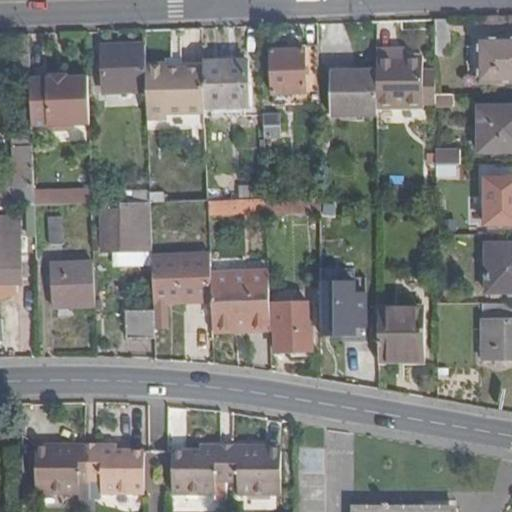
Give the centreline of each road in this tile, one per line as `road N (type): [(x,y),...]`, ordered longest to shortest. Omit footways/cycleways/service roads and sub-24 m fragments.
road 1 (secondary): [(511,439),(178,383),(0,382)]
road 2 (residential): [(0,15),(213,6)]
road 3 (residential): [(213,6),(412,0)]
